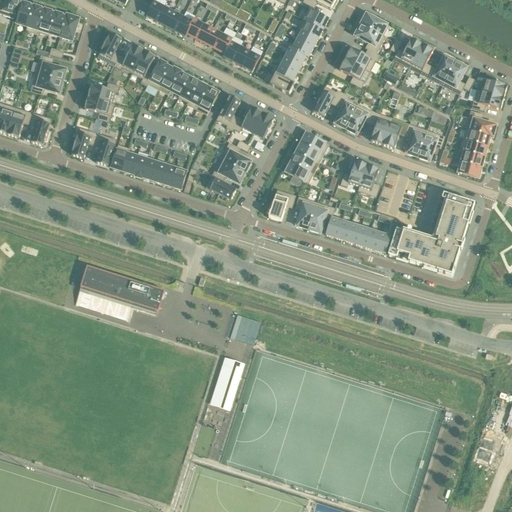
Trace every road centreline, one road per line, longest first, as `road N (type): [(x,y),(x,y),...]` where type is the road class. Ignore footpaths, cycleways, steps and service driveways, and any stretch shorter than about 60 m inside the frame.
road 1 (residential): [(240,219),(453,284),(467,274),(490,193)]
road 2 (unclassified): [(511,347),(226,260)]
road 3 (unclassified): [(226,260),(0,188)]
road 4 (residential): [(293,112),(99,12)]
road 5 (residential): [(490,193),(351,144),(293,112)]
road 6 (residential): [(52,158),(240,219)]
road 7 (residential): [(372,0),(511,74)]
road 8 (residential): [(52,158),(99,12)]
road 9 (residential): [(293,112),(353,0)]
